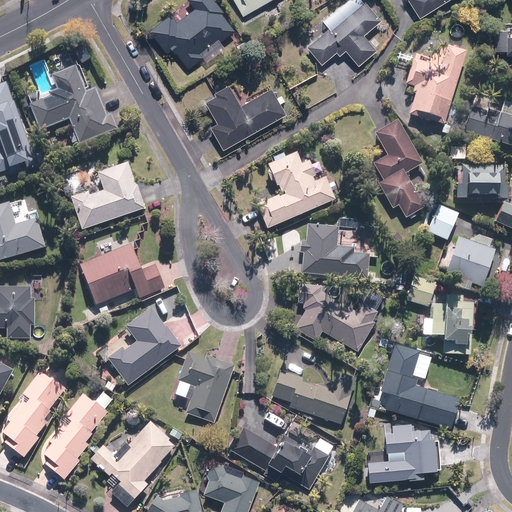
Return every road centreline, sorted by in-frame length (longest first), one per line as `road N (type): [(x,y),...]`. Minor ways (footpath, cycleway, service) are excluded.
road 1 (residential): [(192,181),(250,276),(253,299),(230,315),(211,303),(190,248),(190,212)]
road 2 (residential): [(87,0),(192,181)]
road 3 (residential): [(511,491),(499,458),(511,374)]
